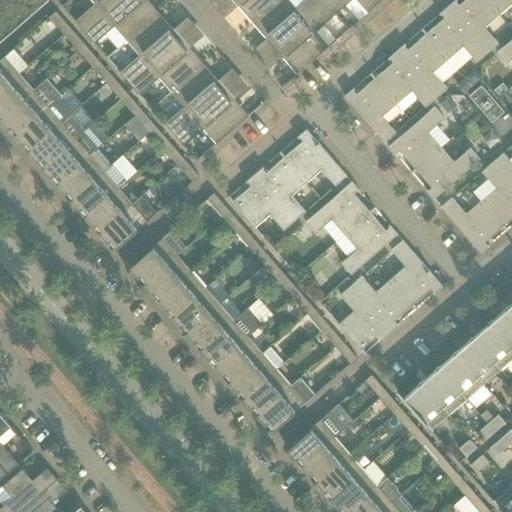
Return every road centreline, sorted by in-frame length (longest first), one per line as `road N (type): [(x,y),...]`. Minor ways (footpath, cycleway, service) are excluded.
road 1 (residential): [(0,189),(285,511)]
road 2 (residential): [(472,278),(315,101)]
road 3 (residential): [(135,511),(5,363)]
road 4 (residential): [(295,118),(191,0)]
road 5 (residential): [(315,101),(434,0)]
road 6 (residential): [(376,360),(472,278)]
